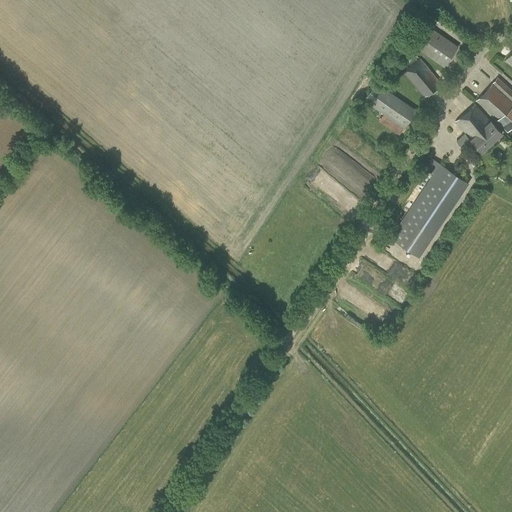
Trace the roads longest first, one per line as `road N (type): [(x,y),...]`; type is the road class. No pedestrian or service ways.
road 1 (unclassified): [(325,281),(475,55),(511,33)]
road 2 (track): [(171,511),(325,281)]
